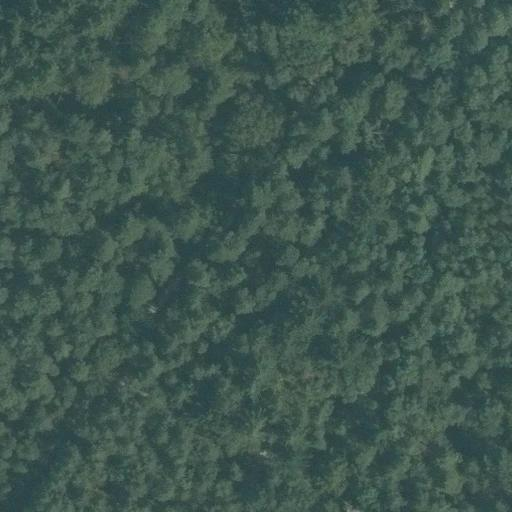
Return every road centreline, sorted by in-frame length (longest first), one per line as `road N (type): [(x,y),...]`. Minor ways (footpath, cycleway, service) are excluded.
road 1 (track): [(2,511),(243,195),(337,44),(274,0)]
road 2 (track): [(351,511),(255,441),(136,382),(105,378)]
